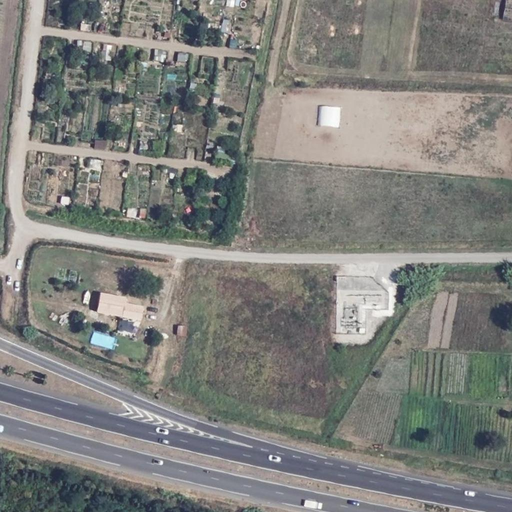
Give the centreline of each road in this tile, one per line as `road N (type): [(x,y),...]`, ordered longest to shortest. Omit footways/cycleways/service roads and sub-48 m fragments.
road 1 (residential): [(511,255),(254,256),(30,229)]
road 2 (motorway): [(455,495),(156,410),(0,344)]
road 3 (motorway): [(455,495),(126,426),(0,389)]
road 4 (motorway): [(0,420),(378,511)]
road 5 (residential): [(38,0),(17,211),(30,229)]
